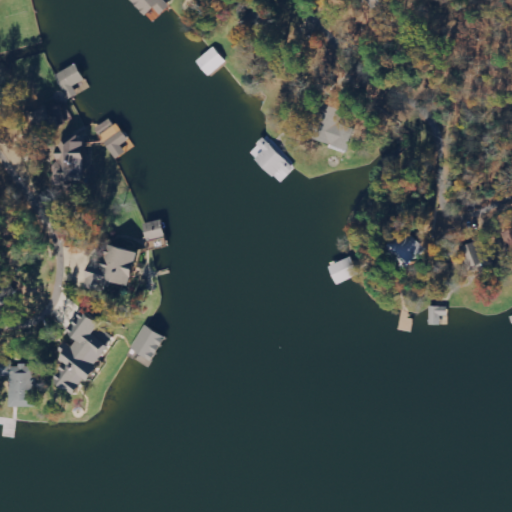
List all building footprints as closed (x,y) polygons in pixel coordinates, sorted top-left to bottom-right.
[(131,0),(147,16),(156,8),(162,15),(172,6),(165,0),(131,0)] [(75,87),(87,80),(77,65),(57,77),(68,95),(77,90),(75,87)] [(318,140),(351,150),(359,128),(343,123),(347,111),(329,105),(318,140)] [(131,140),(116,120),(99,132),(119,160),(128,153),(123,146),(131,140)] [(59,151),(58,182),(87,182),(88,140),(64,140),(64,151),(59,151)] [(393,251),(415,267),(430,247),(408,231),(393,251)] [(490,264),(485,242),(472,245),(477,267),(490,264)] [(139,250),(111,247),(110,265),(91,263),(88,288),(110,290),(110,283),(136,286),(139,250)] [(450,316),(450,308),(433,307),(432,325),(443,326),(444,316),(450,316)] [(55,384),(79,395),(86,379),(93,382),(115,337),(100,330),(104,322),(82,312),(71,335),(77,338),(55,384)] [(169,339),(148,326),(134,349),(154,362),(169,339)] [(37,408),(38,367),(15,366),(14,407),(37,408)]
